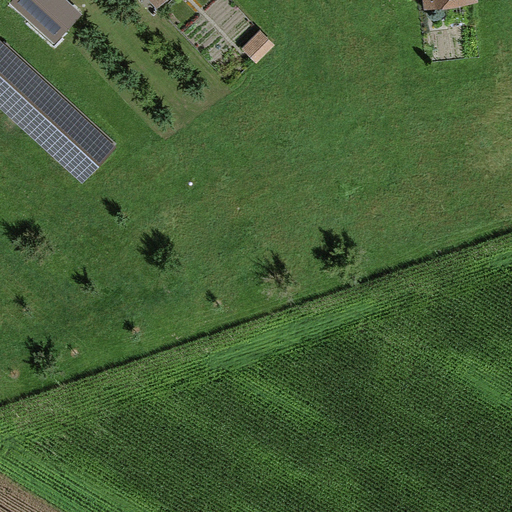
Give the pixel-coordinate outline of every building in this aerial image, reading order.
[(57,0),(17,0),(42,26),(63,6),(57,0)] [(147,0),(156,10),(167,0),(147,0)] [(480,0),(426,0),(428,10),(481,2),(480,0)] [(232,36),(248,21),(237,9),(225,21),(214,9),(210,13),(232,36)] [(245,44),(255,56),(273,40),(264,29),(245,44)] [(4,40),(0,36),(0,105),(82,181),(115,146),(2,42),(4,40)]
